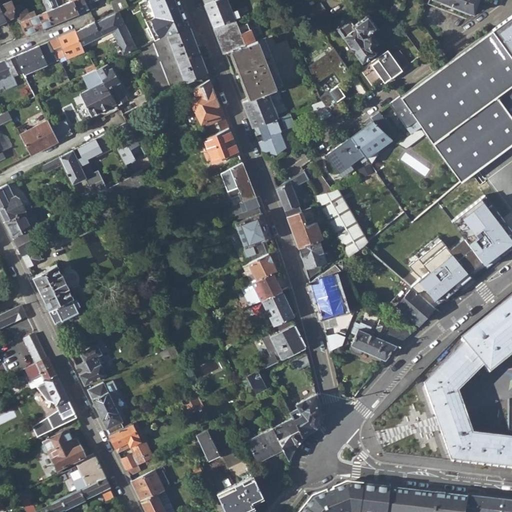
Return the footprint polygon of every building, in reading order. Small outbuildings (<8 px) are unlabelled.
[(43,0),(48,11),(53,24),(79,13),(74,0),(58,7),(55,0),(43,0)] [(97,0),(85,0),(91,11),(98,8),(94,1),(97,0)] [(116,0),(111,2),(116,12),(117,11),(129,6),(126,0),(116,0)] [(151,19),(142,0),(139,0),(139,1),(145,22),(151,19)] [(154,41),(189,24),(179,0),(142,0),(151,19),(145,22),(154,41)] [(212,0),(204,3),(214,27),(234,18),(227,0),(212,0)] [(477,0),(428,0),(428,2),(465,17),(469,13),(470,10),(473,12),(477,0)] [(7,19),(13,16),(16,7),(12,1),(0,7),(7,19)] [(13,16),(21,20),(29,15),(27,10),(20,6),(16,7),(13,16)] [(35,13),(29,15),(21,20),(27,35),(53,24),(48,11),(37,16),(35,13)] [(98,36),(110,30),(122,57),(136,50),(117,11),(116,12),(76,32),(83,44),(98,36)] [(335,20),(362,61),(374,52),(370,47),(377,42),(370,32),(376,28),(368,15),(354,24),(344,13),(339,12),(336,13),(335,20)] [(511,17),(498,28),(511,46),(511,17)] [(214,27),(224,53),(231,50),(245,45),(255,41),(250,28),(248,28),(246,23),(237,26),(234,18),(214,27)] [(153,42),(172,89),(207,71),(189,24),(154,41),(153,42)] [(511,54),(492,28),(398,96),(420,126),(426,134),(460,179),(511,141),(511,54)] [(48,41),(57,56),(66,52),(68,56),(84,47),(84,46),(83,44),(76,32),(75,30),(48,41)] [(85,48),(100,41),(98,36),(83,44),(84,46),(84,47),(85,48)] [(231,50),(249,99),(268,92),(276,88),(258,40),(255,41),(245,45),(231,50)] [(24,72),(24,73),(58,59),(57,56),(48,41),(15,55),(15,56),(24,72)] [(333,71),(340,83),(353,73),(335,47),(308,65),(315,83),(333,71)] [(401,70),(391,55),(386,49),(354,73),(355,74),(367,94),(375,88),(372,83),(380,77),(384,82),(401,70)] [(399,50),(391,55),(401,70),(408,64),(399,50)] [(14,77),(24,72),(15,56),(0,61),(0,71),(3,78),(12,74),(14,77)] [(116,103),(121,110),(128,105),(128,101),(128,100),(108,64),(97,69),(104,81),(116,103)] [(94,115),(116,103),(104,81),(97,69),(83,75),(91,88),(82,93),(94,115)] [(340,83),(338,84),(339,86),(355,74),(354,73),(353,73),(340,83)] [(20,81),(26,93),(32,90),(26,77),(20,81)] [(229,128),(210,79),(193,87),(183,91),(187,99),(189,98),(202,123),(206,121),(212,135),(229,128)] [(339,86),(338,84),(330,90),(337,101),(346,95),(339,86)] [(130,92),(138,106),(149,101),(141,86),(130,92)] [(321,99),(331,114),(334,118),(343,112),(337,101),(330,90),(329,89),(319,95),(321,99)] [(277,117),(268,92),(249,99),(243,102),(253,127),(277,117)] [(389,103),(410,133),(420,126),(398,96),(389,103)] [(321,121),(331,114),(321,99),(311,103),(321,121)] [(373,121),(381,129),(388,124),(378,111),(370,117),(373,121)] [(270,152),(275,153),(285,146),(279,131),(295,123),(290,112),(277,117),(253,127),(256,135),(261,133),(264,139),(258,141),(262,150),(266,151),(269,150),(270,152)] [(58,140),(72,133),(65,119),(51,126),(58,140)] [(20,134),(31,155),(58,140),(51,126),(47,120),(20,134)] [(363,155),(365,158),(379,148),(392,139),(381,129),(373,121),(350,138),(363,155)] [(119,127),(127,142),(136,137),(128,123),(119,127)] [(420,126),(410,133),(409,134),(414,142),(426,134),(420,126)] [(211,157),(213,160),(238,150),(229,128),(212,135),(203,138),(208,150),(205,151),(208,159),(211,157)] [(414,142),(409,134),(397,143),(404,149),(414,142)] [(339,172),(363,155),(350,138),(326,155),(339,172)] [(379,148),(365,158),(369,163),(379,148)] [(65,166),(74,184),(86,178),(85,177),(94,173),(88,162),(80,166),(73,151),(60,157),(65,166)] [(47,174),(65,166),(60,157),(43,167),(47,174)] [(237,197),(243,212),(259,205),(242,161),(221,173),(231,199),(237,197)] [(121,182),(127,193),(149,181),(143,170),(121,182)] [(288,215),(302,210),(297,198),(305,195),(300,183),(309,179),(304,171),(277,187),(288,215)] [(322,175),(310,181),(313,186),(317,194),(331,191),(322,175)] [(98,194),(104,206),(127,193),(121,182),(98,194)] [(383,200),(393,194),(387,182),(376,187),(383,200)] [(15,196),(9,184),(0,188),(0,210),(6,223),(18,217),(26,212),(28,212),(21,198),(17,195),(15,196)] [(334,232),(348,256),(365,244),(367,241),(348,205),(338,189),(331,191),(317,194),(316,198),(317,204),(323,213),(334,232)] [(451,224),(464,240),(488,268),(511,249),(511,231),(485,196),(451,224)] [(263,241),(272,237),(271,235),(259,205),(243,212),(234,216),(237,223),(235,223),(246,248),(243,249),(247,258),(249,257),(251,262),(266,254),(269,253),(263,241)] [(322,237),(310,207),(302,210),(288,215),(300,246),(319,238),(322,237)] [(14,239),(34,228),(27,213),(26,212),(18,217),(6,223),(14,239)] [(334,232),(323,213),(317,216),(328,234),(334,232)] [(22,256),(36,249),(30,236),(41,232),(41,231),(45,229),(44,227),(46,226),(44,222),(34,228),(14,239),(22,256)] [(409,261),(423,278),(411,289),(433,312),(474,279),(451,251),(438,236),(409,261)] [(306,267),(319,263),(327,261),(319,238),(300,246),(306,267)] [(451,251),(474,279),(488,268),(464,240),(451,251)] [(22,256),(28,268),(40,262),(39,261),(42,259),(37,249),(36,249),(22,256)] [(246,265),(254,281),(272,271),(277,269),(269,253),(266,254),(251,262),(246,265)] [(341,269),(342,270),(343,270),(349,265),(343,258),(336,263),(341,269)] [(306,267),(309,277),(321,269),(319,263),(306,267)] [(334,271),(341,269),(336,263),(332,266),(311,281),(323,318),(346,309),(334,271)] [(33,278),(55,324),(80,312),(78,309),(82,307),(78,301),(74,302),(73,299),(74,299),(70,288),(71,288),(64,274),(63,274),(58,265),(33,278)] [(281,291),(272,271),(254,281),(252,281),(241,287),(248,302),(260,297),(261,301),(263,300),(281,291)] [(396,306),(419,327),(433,312),(411,289),(396,306)] [(281,291),(263,300),(266,307),(269,306),(274,315),(271,317),(274,324),(281,321),(289,317),(293,316),(281,291)] [(260,297),(248,302),(250,306),(261,301),(260,297)] [(511,297),(462,338),(465,342),(425,384),(451,462),(511,468),(511,297)] [(0,314),(0,330),(27,317),(21,304),(0,314)] [(145,313),(148,320),(160,315),(156,308),(145,313)] [(289,317),(281,321),(284,329),(274,334),(273,332),(265,336),(273,353),(262,359),(263,361),(260,362),(263,368),(306,346),(305,345),(302,331),(298,333),(289,317)] [(363,350),(386,360),(399,345),(413,333),(390,320),(389,324),(380,321),(375,333),(370,332),(372,328),(360,324),(360,325),(355,335),(351,344),(350,347),(352,351),(360,355),(363,350)] [(24,338),(36,363),(48,358),(35,332),(24,338)] [(226,342),(228,346),(237,342),(235,338),(226,342)] [(163,359),(171,355),(177,352),(174,345),(159,351),(163,359)] [(76,366),(85,385),(106,375),(97,357),(102,355),(98,346),(81,355),(85,362),(76,366)] [(177,352),(171,355),(174,361),(180,358),(177,352)] [(292,363),(299,375),(311,368),(308,355),(292,363)] [(36,363),(22,370),(27,381),(28,381),(32,389),(44,383),(57,377),(48,358),(36,363)] [(247,376),(255,393),(270,386),(261,369),(247,376)] [(70,404),(57,377),(44,383),(48,391),(44,393),(48,401),(52,399),(56,407),(59,405),(60,409),(70,404)] [(88,391),(109,434),(124,427),(122,423),(124,422),(112,398),(121,394),(114,382),(106,386),(105,384),(88,391)] [(180,401),(188,415),(204,407),(197,393),(180,401)] [(293,417),(303,436),(304,435),(317,426),(321,410),(317,394),(296,404),(298,408),(291,412),(293,417)] [(49,424),(42,428),(45,433),(77,418),(72,408),(47,419),(49,424)] [(303,436),(293,417),(275,427),(273,423),(271,424),(271,425),(282,445),(289,459),(294,449),(303,436)] [(152,456),(143,438),(140,439),(136,431),(139,429),(136,422),(124,427),(109,434),(118,451),(130,445),(134,454),(121,459),(126,469),(137,463),(152,456)] [(257,458),(282,445),(271,425),(247,437),(257,458)] [(38,437),(45,433),(42,428),(36,431),(38,437)] [(197,435),(208,459),(218,454),(217,453),(207,430),(197,435)] [(47,451),(57,471),(70,465),(75,462),(85,458),(77,439),(72,441),(67,431),(43,443),(44,445),(42,448),(43,451),(47,451)] [(219,499),(225,511),(242,511),(254,507),(252,502),(263,496),(260,488),(254,477),(238,443),(217,453),(218,454),(208,459),(199,464),(216,500),(219,499)] [(81,490),(87,487),(106,478),(94,453),(85,458),(75,462),(83,477),(73,482),(78,491),(80,490),(81,490)] [(140,469),(137,463),(126,469),(129,474),(140,469)] [(132,480),(141,499),(163,488),(154,470),(132,480)] [(260,488),(271,482),(271,481),(266,472),(254,477),(260,488)] [(80,490),(85,500),(103,491),(107,500),(115,496),(106,478),(87,487),(81,490),(80,490)] [(271,482),(260,488),(263,496),(269,508),(286,487),(277,479),(271,481),(271,482)] [(385,511),(388,487),(347,482),(337,488),(326,493),(312,496),(299,511),(385,511)] [(388,487),(385,511),(461,511),(465,496),(434,493),(393,488),(388,487)] [(141,499),(147,511),(170,511),(174,510),(163,488),(141,499)] [(36,511),(50,511),(53,511),(54,511),(55,511),(64,508),(65,510),(83,502),(83,501),(85,500),(80,490),(78,491),(36,511)] [(511,511),(511,502),(465,496),(461,511),(511,511)] [(225,511),(219,499),(216,500),(212,502),(217,511),(225,511)]
